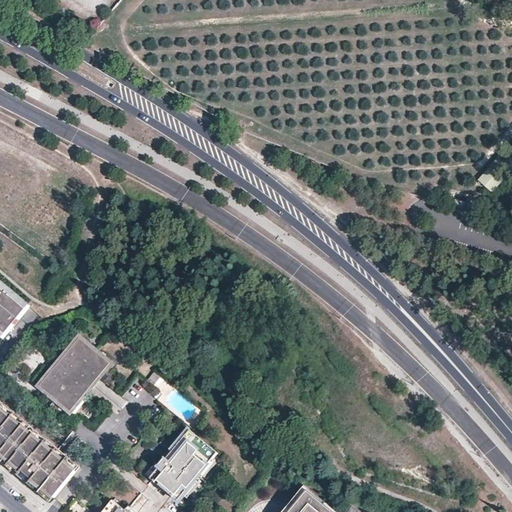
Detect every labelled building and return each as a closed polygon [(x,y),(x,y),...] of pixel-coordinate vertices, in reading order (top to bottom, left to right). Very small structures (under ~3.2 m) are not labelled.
[(511,172),(511,163),(502,155),(501,156),(477,184),(492,196),(511,172)] [(464,211),(465,205),(454,202),(453,208),(464,211)] [(0,282),(0,335),(3,339),(30,307),(0,282)] [(71,412),(111,364),(80,338),(40,386),(71,412)] [(154,388),(162,378),(157,373),(149,383),(154,388)] [(80,467),(0,400),(0,452),(10,461),(22,471),(33,480),(55,498),(80,467)] [(184,505),(224,457),(189,429),(149,477),(184,505)] [(10,461),(0,452),(0,460),(18,475),(22,471),(10,461)] [(55,498),(33,480),(29,485),(40,494),(51,502),(55,498)] [(332,511),(308,491),(291,511),(332,511)] [(132,511),(117,499),(109,508),(105,511),(132,511)]
